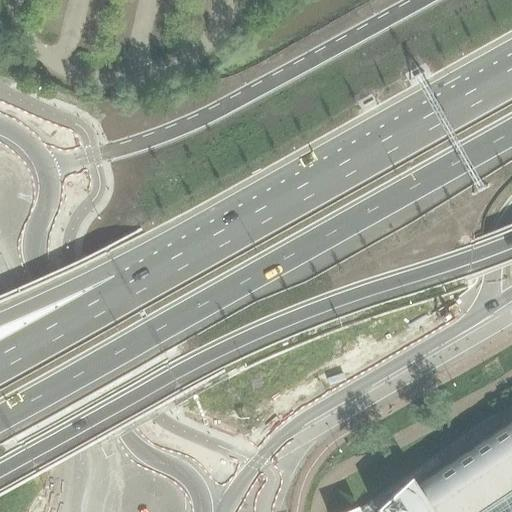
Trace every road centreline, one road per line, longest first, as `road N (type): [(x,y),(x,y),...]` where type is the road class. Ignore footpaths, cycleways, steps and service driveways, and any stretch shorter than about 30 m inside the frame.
road 1 (trunk): [(0,419),(511,129)]
road 2 (trunk): [(0,471),(292,321),(511,249)]
road 3 (secondary): [(429,0),(206,118),(48,167)]
road 4 (trunk): [(511,75),(168,263)]
road 5 (trunk): [(230,502),(242,460),(262,435),(478,308)]
road 6 (secondary): [(147,450),(57,300),(35,247)]
road 7 (secondary): [(0,296),(75,408),(100,466)]
road 8 (trunk): [(168,263),(0,361)]
road 9 (trunk): [(168,263),(0,323)]
